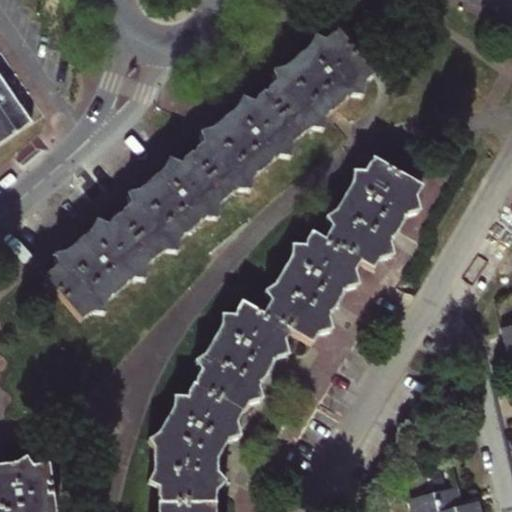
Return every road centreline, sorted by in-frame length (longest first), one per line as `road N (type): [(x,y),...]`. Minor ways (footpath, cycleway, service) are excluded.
road 1 (residential): [(305,511),(428,305)]
road 2 (residential): [(428,305),(457,326),(472,351),(511,511)]
road 3 (residential): [(428,305),(511,163)]
road 4 (residential): [(84,144),(131,113),(186,42)]
road 5 (residential): [(119,14),(116,70),(84,144)]
